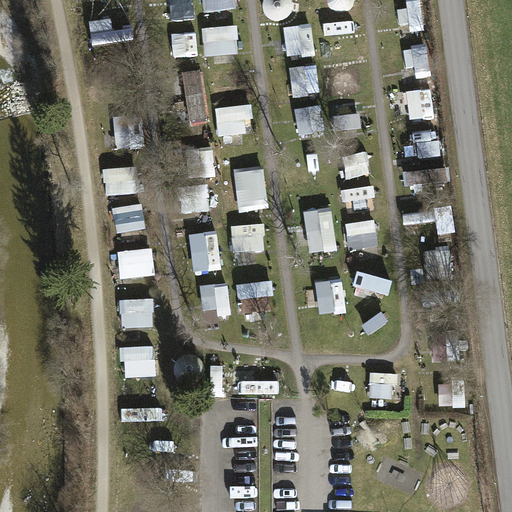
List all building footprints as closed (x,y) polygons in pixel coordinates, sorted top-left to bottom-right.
[(197,0),(169,0),(173,19),(200,13),(197,0)] [(238,13),(236,0),(204,0),(205,15),(238,13)] [(404,0),(408,37),(422,36),(418,0),(404,0)] [(355,22),(327,23),(327,47),(355,46),(355,22)] [(311,25),(284,29),(289,60),(316,56),(311,25)] [(237,26),(202,29),(204,58),(239,54),(237,26)] [(174,30),(175,55),(200,53),(198,28),(174,30)] [(127,49),(93,52),(95,75),(129,71),(127,49)] [(413,78),(414,84),(426,83),(423,52),(411,53),(411,61),(400,62),(402,79),(413,78)] [(357,61),(332,65),(334,77),(338,86),(356,84),(359,73),(357,61)] [(316,65),(291,69),(295,98),(320,95),(316,65)] [(221,70),(222,91),(243,90),(242,69),(221,70)] [(207,104),(205,71),(174,73),(176,106),(207,104)] [(397,110),(405,118),(427,117),(425,91),(403,92),(397,103),(389,103),(390,111),(397,110)] [(360,102),(334,105),(336,131),(341,131),(342,142),(358,140),(357,129),(363,128),(360,102)] [(253,105),(215,109),(218,137),(222,137),(223,147),(242,145),(241,135),(247,134),(245,120),(254,119),(253,105)] [(322,109),(305,110),(305,113),(298,114),(299,135),(306,135),(307,141),(324,141),(322,109)] [(114,116),(116,149),(145,147),(142,114),(114,116)] [(407,132),(410,159),(434,157),(431,130),(407,132)] [(192,180),(216,178),(212,148),(189,150),(192,180)] [(367,151),(344,156),(348,177),(372,172),(367,151)] [(322,154),(299,155),(300,179),(323,178),(322,154)] [(240,209),(269,208),(267,166),(238,167),(240,209)] [(136,168),(104,170),(106,198),(137,196),(136,168)] [(419,192),(445,191),(443,169),(418,170),(419,192)] [(190,190),(192,217),(220,214),(217,187),(190,190)] [(349,214),(377,212),(375,189),(347,191),(349,214)] [(142,205),(112,210),(116,234),(146,229),(142,205)] [(304,212),(310,255),(338,251),(332,208),(304,212)] [(416,212),(419,242),(445,239),(441,209),(416,212)] [(374,222),(346,225),(350,251),(378,247),(374,222)] [(230,227),(232,252),(266,250),(264,225),(230,227)] [(224,267),(219,229),(206,230),(211,269),(224,267)] [(151,250),(118,253),(121,279),(154,276),(151,250)] [(423,253),(424,277),(449,276),(448,252),(423,253)] [(322,314),(347,313),(346,278),(320,280),(322,314)] [(266,284),(239,288),(242,315),(269,312),(266,284)] [(229,285),(202,288),(205,320),(232,318),(229,285)] [(154,300),(120,301),(121,328),(155,327),(154,300)] [(363,311),(367,334),(389,332),(385,308),(363,311)] [(155,370),(130,371),(131,395),(156,394),(155,370)] [(399,375),(371,374),(370,398),(393,399),(393,387),(399,387),(399,375)] [(454,409),(467,409),(467,376),(453,376),(453,385),(440,385),(440,406),(453,406),(454,409)]
